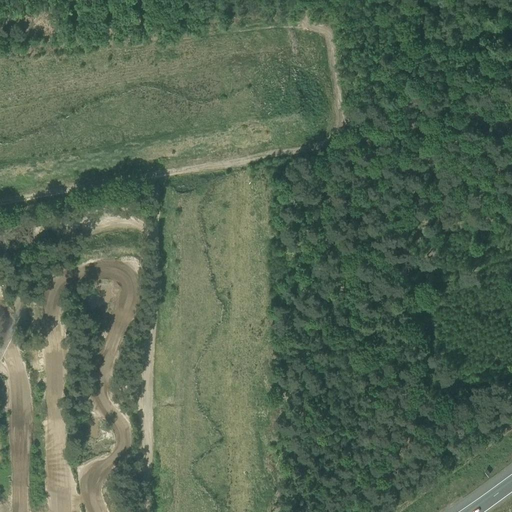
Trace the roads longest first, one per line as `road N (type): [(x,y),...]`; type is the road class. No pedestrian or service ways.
road 1 (track): [(511,110),(0,203)]
road 2 (track): [(301,0),(316,146)]
